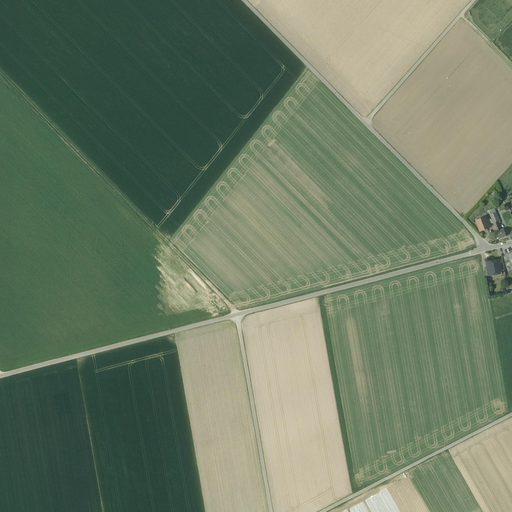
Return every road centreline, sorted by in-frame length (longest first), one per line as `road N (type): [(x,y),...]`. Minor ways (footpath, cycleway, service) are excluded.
road 1 (track): [(242,0),(484,249)]
road 2 (track): [(0,72),(236,314)]
road 3 (unclassified): [(236,314),(511,242)]
road 4 (unclassified): [(0,375),(236,314)]
road 5 (residential): [(511,413),(322,511)]
road 6 (unclassified): [(236,314),(270,511)]
road 7 (track): [(364,123),(474,0)]
